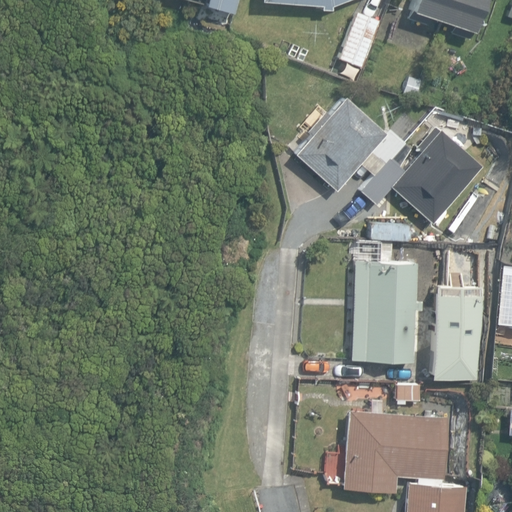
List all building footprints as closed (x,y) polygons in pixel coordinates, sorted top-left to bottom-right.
[(180,0),(204,9),(234,15),(238,0),(180,0)] [(318,8),(328,8),(328,4),(339,0),(278,0),(318,3),(318,8)] [(409,0),(404,17),(468,37),(480,0),(409,0)] [(335,57),(359,66),(377,18),(353,9),(335,57)] [(386,155),(387,155),(401,140),(386,127),(382,132),(341,96),(326,113),(322,109),(304,129),(308,133),(291,152),(333,189),(356,162),(370,174),(386,155)] [(402,168),(387,155),(386,155),(370,174),(356,189),(373,203),(389,185),(429,221),(479,165),(432,124),(414,145),(419,149),(402,168)] [(348,359),(409,360),(411,308),(418,308),(418,300),(411,300),(412,261),(351,259),(348,359)] [(491,327),(511,328),(511,269),(496,268),(491,327)] [(447,286),(447,305),(466,304),(466,285),(447,286)] [(432,373),(468,375),(472,317),(452,316),(451,327),(435,325),(432,373)] [(393,384),(393,398),(417,398),(417,383),(393,384)] [(338,486),(391,490),(392,473),(414,475),(441,477),(446,416),(345,408),(338,486)] [(402,511),(461,511),(463,486),(405,480),(402,511)]
